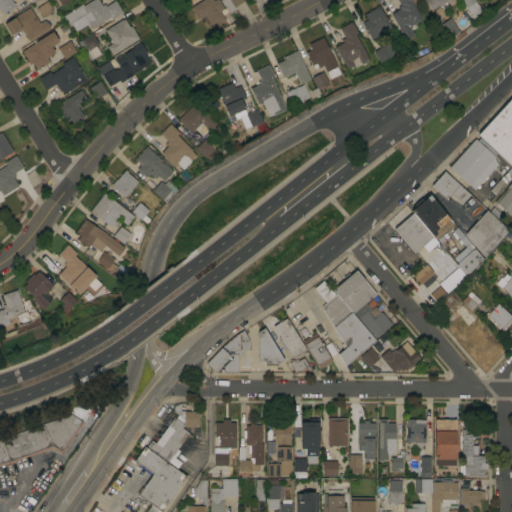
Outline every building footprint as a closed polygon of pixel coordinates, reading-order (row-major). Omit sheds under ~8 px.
[(0,0),(10,0),(12,3),(13,2),(15,4),(14,5),(15,6),(2,14),(0,11),(0,0)] [(47,0),(52,10),(42,17),(36,7),(47,0)] [(82,3),(83,5),(90,0),(98,0),(101,5),(104,3),(105,5),(114,0),(122,11),(111,18),(110,16),(91,28),(87,22),(86,22),(82,17),(69,25),(62,15),(82,3)] [(199,0),(218,0),(223,8),(225,7),(220,0),(243,0),(234,6),(235,8),(228,13),(227,11),(222,15),(225,18),(211,27),(208,22),(206,24),(201,16),(197,19),(189,7),(199,0)] [(398,9),(397,6),(400,4),(397,0),(411,0),(410,1),(421,19),(413,23),(408,26),(413,35),(405,39),(401,31),(399,32),(398,30),(399,29),(390,14),(398,9)] [(424,0),(444,0),(431,9),(424,0)] [(474,0),(479,6),(484,3),(488,9),(473,19),(460,0),(474,0)] [(391,28),(372,39),(361,22),(367,19),(364,14),(378,5),(391,28)] [(29,7),(39,23),(45,20),(49,27),(28,40),(24,32),(23,33),(20,28),(10,34),(4,23),(14,17),(13,16),(29,7)] [(111,54),(106,46),(111,43),(108,40),(110,39),(104,29),(123,17),(128,26),(130,25),(138,38),(111,54)] [(458,31),(448,38),(438,25),(449,17),(458,31)] [(351,21),(357,32),(354,33),(369,60),(361,64),(357,57),(351,60),(353,63),(352,66),(349,68),(346,67),(334,46),(343,41),(341,39),(344,37),(339,28),(351,21)] [(52,31),(58,41),(51,46),(54,52),(46,57),(49,61),(36,69),(32,62),(29,63),(21,51),(52,31)] [(91,33),(98,43),(95,45),(100,53),(90,60),(78,41),(91,33)] [(322,37),(331,55),(336,66),(339,73),(329,78),(326,71),(322,65),(318,67),(317,66),(314,68),(312,64),(311,65),(306,54),(307,54),(305,51),(310,49),(308,44),(322,37)] [(75,51),(64,58),(57,47),(69,40),(75,51)] [(390,41),(396,52),(389,56),(390,56),(379,62),(373,50),(390,41)] [(132,73),(132,74),(120,82),(119,79),(108,86),(102,75),(112,68),(119,68),(114,58),(120,54),(120,55),(133,47),(132,46),(140,42),(145,51),(144,52),(150,62),(132,73)] [(310,79),(299,84),(293,72),(282,77),(275,63),(284,59),(283,56),(296,50),(310,79)] [(62,94),(56,82),(45,89),(38,77),(48,71),(50,74),(63,66),(61,63),(72,56),(86,79),(62,94)] [(286,108),(278,112),(277,111),(269,115),(262,102),(259,104),(259,103),(257,104),(249,88),(258,84),(257,81),(260,80),(255,70),(268,64),(273,75),(270,76),(286,108)] [(322,71),(328,82),(317,88),(311,77),(322,71)] [(106,92),(96,98),(89,87),(99,80),(106,92)] [(234,87),(236,86),(237,89),(240,87),(245,98),(241,100),(245,108),(228,116),(224,106),(223,106),(222,103),(221,103),(220,101),(221,100),(216,89),(231,82),(234,87)] [(303,84),(308,96),(291,104),(286,91),(303,84)] [(307,92),(315,87),(320,95),(312,100),(307,92)] [(80,89),(85,97),(78,102),(79,105),(77,106),(83,116),(72,123),(70,120),(67,121),(64,116),(63,117),(55,105),(80,89)] [(511,96),(511,166),(477,134),(511,96)] [(196,101),(215,123),(208,130),(207,129),(201,135),(194,128),(190,132),(177,118),(196,101)] [(256,109),(262,121),(245,129),(239,116),(256,109)] [(186,155),(191,160),(182,169),(176,162),(174,164),(174,163),(172,164),(160,152),(167,145),(165,143),(167,141),(159,133),(169,123),(178,132),(176,134),(191,149),(186,155)] [(12,150),(0,157),(0,131),(1,131),(12,150)] [(209,134),(219,144),(204,157),(195,147),(209,134)] [(474,138),(476,140),(479,137),(496,152),(493,155),(494,156),(494,157),(499,162),(474,189),(469,184),(468,185),(448,167),(474,138)] [(160,159),(160,158),(166,163),(165,164),(172,170),(163,180),(156,174),(153,177),(148,172),(145,176),(136,169),(139,165),(137,164),(139,162),(134,158),(146,145),(160,159)] [(0,167),(6,164),(4,161),(15,155),(22,167),(13,172),(15,175),(12,177),(17,185),(3,194),(2,193),(1,193),(0,191),(0,167)] [(123,197),(110,185),(116,178),(116,179),(124,169),(127,171),(127,172),(137,181),(137,182),(123,197)] [(469,194),(461,203),(450,193),(446,198),(431,184),(444,170),(469,194)] [(500,177),(506,182),(495,196),(489,190),(500,177)] [(151,190),(160,180),(163,183),(167,179),(176,188),(173,192),(165,202),(151,190)] [(511,212),(510,215),(504,210),(502,212),(494,205),(494,200),(511,180),(511,212)] [(103,192),(133,216),(126,225),(117,218),(117,219),(119,220),(114,227),(112,225),(106,224),(89,211),(103,192)] [(411,210),(429,194),(454,224),(446,230),(448,233),(440,241),(437,238),(435,239),(433,236),(412,212),(411,210)] [(138,201),(147,209),(139,218),(130,211),(138,201)] [(493,206),(502,214),(497,220),(488,211),(493,206)] [(508,230),(484,257),(464,234),(477,219),(476,217),(479,214),(480,215),(486,209),(488,211),(497,220),(508,230)] [(433,236),(414,252),(393,228),(412,212),(433,236)] [(104,245),(99,251),(96,249),(95,251),(89,247),(89,248),(87,247),(76,239),(80,235),(75,231),(83,220),(82,220),(84,218),(99,229),(99,228),(124,247),(118,255),(104,245)] [(130,233),(122,243),(112,235),(120,225),(130,233)] [(67,244),(76,253),(74,255),(95,276),(78,294),(57,274),(65,266),(63,264),(65,261),(57,254),(67,244)] [(466,275),(455,264),(473,247),(482,258),(466,275)] [(103,251),(113,258),(110,264),(114,267),(115,266),(121,270),(118,276),(107,268),(106,268),(96,260),(103,251)] [(433,272),(419,284),(411,274),(415,270),(416,272),(425,263),(433,272)] [(374,340),(344,365),(337,353),(343,348),(340,344),(342,342),(320,305),(325,301),(313,288),(322,280),(335,294),(335,293),(332,289),(355,269),(375,293),(352,313),(352,314),(373,339),(374,340)] [(42,309),(32,300),(34,298),(22,286),(26,282),(25,281),(32,273),(34,274),(37,270),(52,284),(45,292),(52,299),(42,309)] [(500,277),(501,278),(506,272),(511,277),(511,297),(505,292),(501,296),(497,293),(501,288),(495,282),(500,277)] [(420,283),(425,292),(437,285),(431,276),(420,283)] [(16,289),(20,303),(21,303),(23,307),(22,307),(23,311),(27,310),(31,321),(17,326),(14,316),(7,318),(9,323),(0,326),(0,309),(3,308),(2,305),(5,304),(1,294),(16,289)] [(76,300),(65,311),(59,306),(62,303),(58,300),(67,291),(76,300)] [(480,300),(471,310),(461,300),(469,291),(480,300)] [(443,312),(441,310),(438,313),(433,307),(436,305),(435,304),(446,293),(447,293),(449,292),(456,300),(443,312)] [(365,303),(366,303),(372,298),(376,303),(374,305),(380,312),(381,311),(391,323),(373,339),(352,314),(365,303)] [(511,316),(510,318),(511,320),(502,331),(500,329),(501,328),(486,315),(497,303),(511,316)] [(286,317),(305,349),(291,357),(286,348),(284,349),(277,339),(279,338),(272,326),(286,317)] [(265,362),(265,361),(257,361),(257,331),(263,328),(282,359),(277,362),(265,362)] [(238,333),(242,330),(248,341),(248,349),(242,349),(242,356),(237,356),(238,333)] [(331,361),(319,368),(302,340),(308,336),(307,335),(309,333),(310,335),(312,333),(314,332),(331,361)] [(237,372),(219,371),(219,368),(222,368),(222,366),(223,366),(231,357),(232,353),(233,353),(233,350),(227,350),(222,345),(233,336),(238,333),(237,356),(237,372)] [(387,349),(390,352),(394,348),(395,349),(400,345),(408,354),(413,350),(419,357),(413,363),(409,367),(408,367),(404,370),(403,368),(400,371),(399,369),(394,373),(379,356),(387,349)] [(220,347),(229,356),(215,370),(213,371),(206,363),(206,361),(220,347)] [(378,357),(368,367),(359,356),(365,350),(367,348),(367,349),(370,347),(378,357)] [(288,362),(289,362),(288,360),(291,358),(292,360),(293,360),(295,362),(303,357),(308,366),(294,372),(288,362)] [(0,511),(0,437),(69,413),(75,401),(90,409),(83,422),(61,453),(51,447),(9,462),(0,464),(0,511)] [(198,411),(198,425),(197,425),(197,427),(184,427),(184,425),(183,425),(183,424),(183,411),(198,411)] [(146,446),(150,440),(154,442),(173,416),(183,424),(181,427),(188,432),(176,448),(179,450),(173,457),(171,455),(167,461),(146,446)] [(318,418),(318,455),(316,455),(316,463),(306,463),(306,455),(305,455),(305,454),(303,454),(303,448),(300,448),(300,421),(308,422),(308,418),(318,418)] [(326,418),(346,418),(346,445),(326,445),(326,418)] [(378,418),(386,418),(386,423),(395,423),(394,452),(389,452),(389,455),(386,455),(386,459),(377,459),(378,418)] [(405,441),(405,434),(404,434),(404,427),(405,427),(405,423),(405,420),(406,420),(406,418),(425,419),(424,442),(405,441)] [(234,447),(226,447),(226,453),(227,453),(227,465),(213,465),(213,447),(218,447),(218,437),(213,437),(213,422),(221,422),(221,419),(229,419),(229,422),(234,422),(234,447)] [(289,474),(279,474),(279,476),(266,476),(266,463),(279,463),(279,460),(276,460),(276,440),(273,440),(273,419),(289,419),(289,474)] [(455,419),(455,430),(456,430),(456,459),(453,459),(453,464),(436,464),(436,459),(433,459),(434,431),(435,419),(455,419)] [(362,422),(363,420),(368,420),(368,422),(374,422),(374,439),(373,439),(373,459),(365,459),(365,458),(362,458),(362,447),(357,447),(357,444),(356,444),(357,422),(362,422)] [(261,443),(262,443),(262,464),(259,464),(259,471),(250,471),(238,471),(238,459),(249,459),(249,457),(250,457),(250,452),(247,452),(247,444),(245,444),(245,437),(242,437),(242,430),(245,430),(245,424),(249,424),(249,422),(254,422),(254,425),(261,425),(261,443)] [(469,475),(469,473),(463,473),(463,461),(461,461),(461,429),(471,429),(471,450),(477,450),(477,455),(482,455),(482,457),(486,456),(486,468),(483,468),(483,475),(469,475)] [(186,476),(161,511),(137,494),(152,473),(151,472),(148,477),(137,469),(140,464),(133,460),(143,446),(186,476)] [(348,454),(360,454),(360,473),(350,473),(350,468),(348,468),(348,454)] [(430,472),(419,472),(419,456),(430,456),(430,472)] [(305,457),(305,471),(297,471),(297,473),(302,473),(302,478),(292,477),(292,470),(293,470),(293,457),(305,457)] [(402,470),(390,471),(390,457),(402,457),(402,470)] [(336,460),(336,476),(322,476),(322,460),(336,460)] [(236,495),(221,496),(221,479),(236,478),(236,495)] [(205,504),(201,504),(201,499),(197,499),(196,501),(194,501),(194,487),(195,487),(199,479),(206,479),(205,504)] [(263,479),(263,486),(264,486),(263,500),(254,500),(254,486),(255,486),(255,479),(263,479)] [(438,511),(430,511),(431,492),(423,492),(423,481),(431,481),(431,482),(456,482),(456,499),(441,499),(441,502),(438,502),(438,511)] [(266,498),(266,484),(279,484),(279,498),(277,498),(277,508),(266,508),(266,498)] [(459,487),(467,487),(467,489),(479,490),(483,490),(483,498),(479,498),(479,505),(469,505),(469,508),(462,508),(462,503),(458,503),(459,487)] [(208,511),(209,488),(218,488),(218,499),(223,499),(223,506),(224,506),(224,509),(223,509),(223,511),(208,511)] [(400,503),(387,502),(388,490),(401,491),(400,503)] [(316,511),(295,511),(295,493),(301,493),(301,491),(314,491),(314,493),(317,493),(316,511)] [(322,511),(322,505),(325,505),(325,495),(342,495),(342,506),(345,506),(345,511),(322,511)] [(374,497),(373,511),(349,511),(349,496),(374,497)] [(158,511),(142,511),(148,503),(159,511),(158,511)] [(291,511),(272,511),(275,510),(275,509),(278,509),(278,503),(291,503),(291,511)] [(423,511),(404,511),(404,507),(410,507),(410,503),(423,503),(423,511)]
